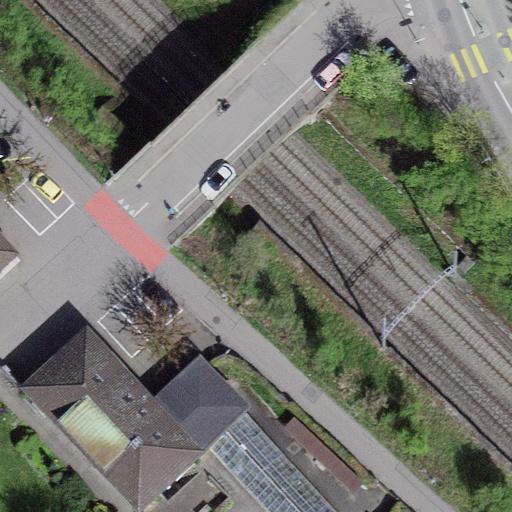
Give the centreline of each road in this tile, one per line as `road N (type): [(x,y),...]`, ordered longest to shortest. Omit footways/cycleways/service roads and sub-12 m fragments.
road 1 (residential): [(126,232),(331,33)]
road 2 (secondary): [(511,114),(461,0)]
